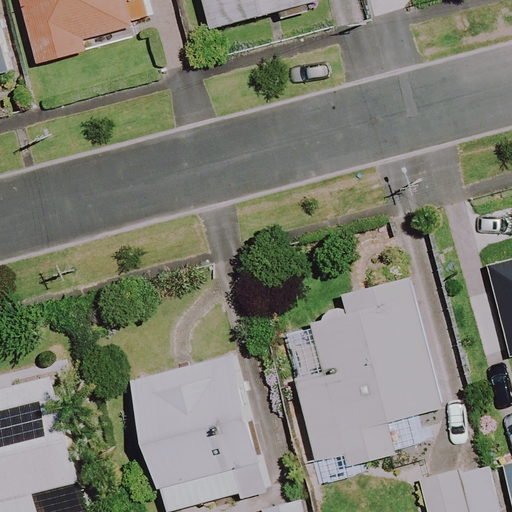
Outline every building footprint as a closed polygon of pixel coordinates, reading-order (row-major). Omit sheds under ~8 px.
[(140,0),(20,0),(38,67),(87,55),(83,40),(146,24),(140,0)] [(325,2),(324,0),(202,0),(211,31),(325,2)] [(0,74),(13,70),(0,26),(0,74)] [(511,258),(494,263),(511,332),(511,258)] [(299,382),(318,462),(353,454),(356,468),(396,459),(388,423),(442,411),(412,280),(344,295),(348,313),(314,321),(327,375),(299,382)] [(273,486),(239,352),(138,377),(171,511),(273,486)] [(80,483),(55,380),(0,393),(0,511),(40,511),(36,494),(80,483)] [(437,511),(481,511),(496,509),(486,468),(430,480),(437,511)] [(302,511),(300,501),(262,510),(262,511),(302,511)]
